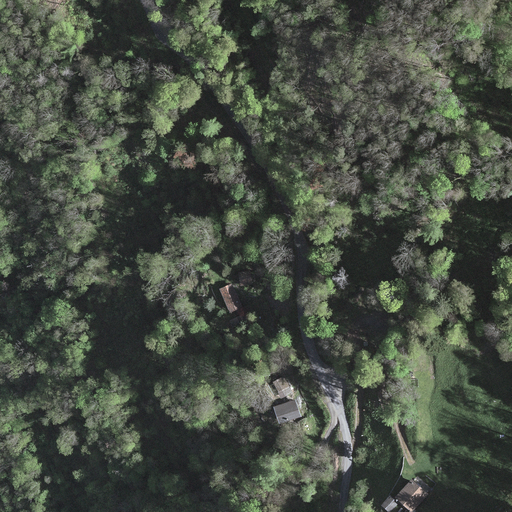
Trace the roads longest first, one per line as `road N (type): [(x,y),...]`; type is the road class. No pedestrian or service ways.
road 1 (unclassified): [(142,0),(250,140),(293,223),(304,327),(342,420),(342,511)]
road 2 (track): [(415,472),(387,396),(379,325),(359,324),(355,332),(361,373),(355,436),(346,445)]
